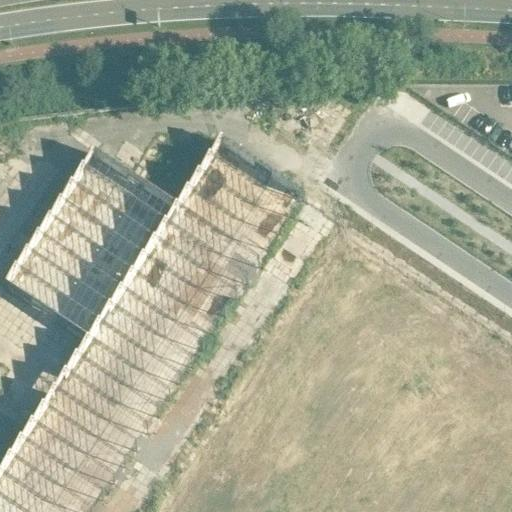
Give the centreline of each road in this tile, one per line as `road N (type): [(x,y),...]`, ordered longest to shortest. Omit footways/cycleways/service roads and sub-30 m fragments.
road 1 (primary): [(0,31),(277,6),(511,13)]
road 2 (unclassified): [(511,204),(383,117),(340,183),(511,297)]
